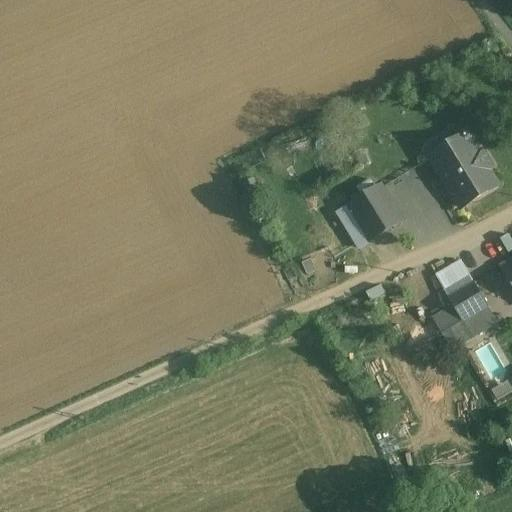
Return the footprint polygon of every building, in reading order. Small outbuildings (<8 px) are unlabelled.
[(458,142),(432,158),(463,209),(497,188),(487,172),(489,171),(480,155),(478,157),(470,145),(473,144),(474,137),(471,131),(464,129),(458,133),(456,140),(458,142)] [(392,164),(365,172),(373,200),(374,200),(393,194),(400,192),(392,164)] [(393,194),(374,200),(376,204),(394,199),(393,194)] [(403,228),(394,199),(376,204),(356,210),(364,240),(403,228)] [(346,220),(335,223),(341,246),(353,243),(346,220)] [(511,261),(501,269),(511,288),(511,261)] [(475,285),(461,262),(436,277),(449,300),(475,285)] [(475,285),(449,300),(454,308),(464,325),(465,325),(489,310),(475,285)] [(449,349),(471,335),(465,325),(464,325),(454,308),(433,320),(449,349)] [(496,321),(489,310),(465,325),(471,335),(496,321)] [(498,400),(511,395),(511,381),(494,388),(498,400)]
